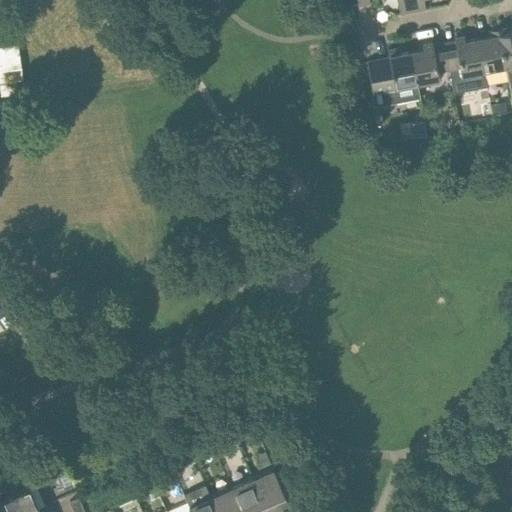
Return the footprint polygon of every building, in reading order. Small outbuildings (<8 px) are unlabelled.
[(397,0),(400,13),(426,8),(424,0),(397,0)] [(498,29),(506,67),(511,66),(511,31),(509,32),(508,27),(498,29)] [(478,39),(484,71),(497,68),(497,69),(506,67),(498,29),(489,30),(490,36),(478,39)] [(444,43),(449,69),(460,67),(462,75),(484,71),(478,39),(466,41),(464,35),(455,37),(455,41),(444,43)] [(424,49),(411,52),(417,84),(440,80),(438,71),(449,69),(444,43),(433,45),(432,41),(422,43),(424,49)] [(0,88),(1,95),(6,94),(24,92),(18,44),(15,45),(0,46),(0,88)] [(420,98),(417,84),(411,52),(399,54),(398,48),(388,50),(390,65),(379,67),(381,74),(370,77),(375,107),(420,98)] [(492,104),(494,115),(507,113),(505,101),(492,104)] [(0,320),(1,320),(0,318),(0,317),(14,307),(0,288),(0,320)] [(256,456),(262,470),(273,466),(266,452),(256,456)] [(252,478),(267,511),(289,501),(274,468),(252,478)] [(65,489),(74,485),(67,470),(58,474),(65,489)] [(231,487),(242,511),(264,511),(267,511),(252,478),(231,487)] [(183,495),(191,511),(217,511),(211,497),(210,497),(205,485),(183,495)] [(0,499),(0,508),(1,511),(30,511),(40,508),(30,487),(0,499)] [(211,497),(217,511),(242,511),(231,487),(211,497)] [(75,511),(85,511),(79,498),(71,502),(75,511)]
